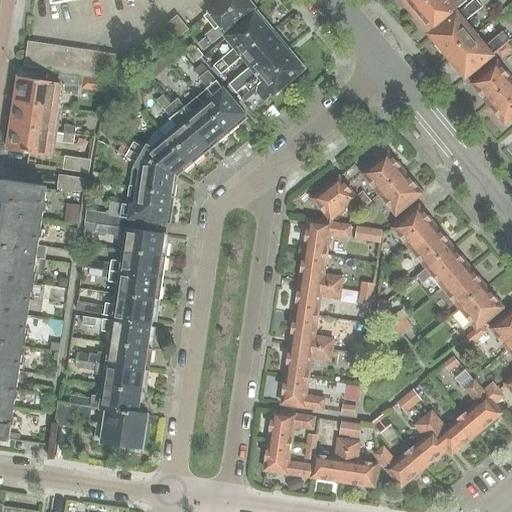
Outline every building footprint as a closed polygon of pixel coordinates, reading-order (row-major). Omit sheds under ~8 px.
[(204,52),(247,16),(254,9),(248,2),(250,1),(249,0),(224,0),(204,18),(213,29),(204,36),(205,38),(198,44),(204,52)] [(403,0),(402,1),(413,14),(412,15),(430,0),(403,0)] [(428,31),(429,33),(468,0),(430,0),(412,15),(413,16),(414,15),(424,27),(427,25),(430,29),(428,31)] [(433,43),(445,57),(447,55),(452,51),(474,32),(466,21),(489,3),(486,0),(474,0),(429,37),(431,39),(433,37),(435,41),(433,43)] [(224,39),(234,51),(214,67),(221,75),(240,59),(240,58),(270,32),(267,29),(271,26),(258,11),(224,39)] [(168,24),(179,38),(189,30),(177,16),(168,24)] [(158,31),(170,46),(179,38),(168,24),(158,31)] [(249,69),(230,85),(237,93),(290,48),(289,48),(286,51),(283,47),(286,44),(274,29),(270,32),(240,58),(240,59),(249,69)] [(149,39),(161,54),(170,46),(158,31),(149,39)] [(450,58),(447,60),(459,74),(462,72),(464,75),(462,77),(464,79),(472,72),(495,53),(506,44),(509,41),(502,32),(486,46),(477,35),(476,34),(474,32),(452,51),(447,55),(450,58)] [(140,47),(151,61),(161,54),(149,39),(140,47)] [(37,69),(41,44),(28,42),(24,67),(37,69)] [(41,44),(37,69),(50,71),(54,46),(41,44)] [(511,51),(511,50),(506,44),(495,53),(500,60),(511,51)] [(54,46),(50,71),(57,72),(63,73),(67,48),(54,46)] [(129,51),(136,71),(143,69),(151,61),(140,47),(129,51)] [(67,48),(63,73),(75,75),(79,50),(67,48)] [(290,49),(290,48),(237,93),(243,101),(257,90),(266,101),(291,80),(293,81),(307,69),(293,53),(290,56),(287,52),(290,49)] [(79,50),(75,75),(83,76),(88,77),(92,52),(79,50)] [(189,56),(194,62),(194,63),(201,58),(202,57),(197,50),(190,55),(189,56)] [(118,56),(125,74),(136,71),(129,51),(118,56)] [(92,52),(88,77),(101,79),(105,54),(92,52)] [(105,54),(101,79),(107,80),(125,74),(118,56),(105,54)] [(511,85),(511,78),(498,62),(471,84),(488,104),(511,85)] [(201,65),(194,71),(200,78),(207,72),(201,65)] [(159,75),(152,67),(144,74),(150,82),(159,75)] [(207,90),(198,97),(229,135),(242,124),(239,120),(243,117),(246,121),(248,119),(242,111),(225,91),(208,71),(207,72),(200,78),(198,79),(207,90)] [(57,72),(56,83),(62,84),(79,87),(81,87),(83,76),(75,75),(63,73),(57,72)] [(88,77),(83,76),(81,87),(81,90),(105,94),(107,80),(101,79),(88,77)] [(19,78),(15,102),(59,109),(61,93),(77,96),(79,87),(62,84),(56,83),(31,80),(19,78)] [(511,85),(488,104),(505,125),(511,119),(511,85)] [(115,89),(113,105),(128,107),(131,92),(115,89)] [(163,96),(156,102),(171,120),(159,130),(158,131),(175,152),(181,147),(195,163),(207,153),(204,150),(208,147),(210,150),(211,149),(181,112),(179,114),(172,105),(163,96)] [(178,100),(172,105),(179,114),(181,112),(211,149),(212,148),(210,145),(213,142),(216,145),(229,135),(198,97),(185,109),(178,100)] [(15,102),(11,127),(55,134),(59,109),(15,102)] [(273,108),(265,115),(271,122),(279,115),(273,108)] [(74,137),(75,128),(64,126),(62,135),(74,137)] [(7,151),(17,153),(31,155),(52,158),(55,134),(11,127),(7,151)] [(135,142),(130,151),(176,177),(178,178),(178,177),(177,176),(182,171),(183,173),(195,163),(181,147),(175,152),(158,131),(153,135),(147,145),(146,145),(144,148),(135,142)] [(74,137),(62,135),(61,144),(73,145),(74,137)] [(127,138),(122,146),(130,151),(135,142),(127,138)] [(121,145),(116,153),(126,158),(130,151),(122,146),(121,145)] [(130,151),(126,158),(135,164),(131,172),(129,186),(152,190),(152,194),(175,198),(177,183),(175,183),(176,177),(130,151)] [(362,174),(369,182),(379,195),(405,173),(388,153),(362,174)] [(90,161),(64,157),(62,170),(88,174),(90,161)] [(405,173),(379,195),(396,215),(414,200),(422,194),(405,173)] [(56,189),(58,189),(82,193),(84,180),(58,176),(56,189)] [(351,206),(356,213),(357,214),(364,208),(356,197),(355,198),(339,178),(313,199),(320,207),(327,216),(326,222),(333,224),(333,221),(351,206)] [(0,201),(1,202),(0,208),(0,245),(39,251),(45,210),(48,210),(50,202),(46,201),(48,188),(43,188),(43,186),(31,185),(14,182),(4,181),(4,183),(1,183),(0,189),(0,201)] [(86,211),(85,222),(96,224),(116,227),(125,228),(126,229),(128,219),(161,224),(171,225),(167,224),(167,221),(169,211),(173,212),(175,198),(152,194),(152,190),(129,186),(128,185),(128,189),(125,205),(109,203),(108,214),(86,211)] [(362,192),(356,197),(364,208),(371,203),(362,192)] [(77,224),(79,206),(66,205),(64,223),(77,224)] [(419,207),(391,230),(408,250),(435,227),(419,207)] [(348,226),(333,224),(326,222),(326,223),(309,221),(304,252),(328,256),(331,237),(349,240),(350,233),(351,226),(348,226)] [(96,224),(95,233),(109,235),(115,236),(116,227),(96,224)] [(115,236),(115,240),(123,241),(122,251),(166,257),(166,256),(167,244),(168,244),(168,242),(167,241),(166,243),(163,242),(164,237),(165,235),(153,233),(126,229),(125,228),(116,227),(115,236)] [(435,227),(408,250),(424,270),(452,247),(435,227)] [(369,230),(356,228),(355,233),(355,240),(368,242),(369,230)] [(381,244),(382,232),(369,230),(368,242),(381,244)] [(32,292),(33,286),(39,251),(0,245),(0,310),(29,315),(32,292)] [(425,270),(415,278),(421,285),(431,277),(441,290),(442,290),(469,268),(452,247),(424,270),(425,270)] [(111,264),(110,272),(158,279),(158,278),(159,271),(162,272),(162,273),(164,273),(164,271),(163,271),(165,259),(166,259),(166,257),(122,251),(122,252),(121,262),(118,262),(118,261),(111,260),(111,264)] [(304,252),(300,283),(342,289),(344,277),(326,274),(328,256),(304,252)] [(91,261),(89,269),(103,271),(104,263),(91,261)] [(458,310),(486,288),(469,268),(442,290),(458,310)] [(89,269),(88,276),(102,278),(103,271),(89,269)] [(109,279),(108,282),(117,284),(115,295),(160,301),(160,300),(159,300),(161,288),(162,288),(162,285),(160,285),(160,286),(157,286),(158,279),(110,272),(109,279)] [(373,284),(361,282),(359,292),(372,294),(373,284)] [(318,317),(321,298),(340,301),(342,289),(300,283),(295,314),(318,317)] [(482,325),(495,315),(503,308),(486,288),(458,310),(474,329),(460,341),(466,349),(488,332),(482,325)] [(372,294),(359,292),(358,302),(371,304),(372,294)] [(77,303),(76,311),(83,312),(112,316),(112,319),(151,325),(152,322),(153,315),(156,315),(156,317),(157,317),(158,314),(157,314),(159,302),(160,302),(160,301),(115,295),(114,305),(105,304),(104,307),(84,304),(77,303)] [(387,301),(386,301),(378,300),(376,313),(385,314),(387,301)] [(0,310),(0,376),(19,379),(29,315),(0,310)] [(511,310),(489,330),(506,351),(511,345),(511,310)] [(396,328),(406,320),(399,312),(389,320),(396,328)] [(318,317),(295,314),(291,344),(333,351),(334,339),(316,336),(318,317)] [(364,315),(354,314),(353,322),(362,324),(364,315)] [(83,317),(81,325),(95,327),(96,319),(83,317)] [(61,337),(63,322),(49,319),(48,324),(57,337),(61,337)] [(102,328),(101,332),(110,333),(108,343),(153,350),(153,349),(152,348),(154,337),(155,337),(155,334),(153,334),(153,335),(150,335),(151,327),(151,325),(112,319),(112,321),(103,320),(102,328)] [(402,336),(412,327),(406,320),(396,328),(402,336)] [(52,343),(51,351),(58,352),(60,345),(52,343)] [(90,354),(89,364),(144,372),(145,365),(146,364),(149,364),(148,365),(150,366),(151,363),(150,363),(152,351),(153,350),(108,343),(107,354),(98,352),(97,355),(90,354)] [(365,345),(352,343),(350,353),(363,355),(365,345)] [(310,379),(312,360),(331,363),(333,351),(291,344),(286,375),(310,379)] [(77,352),(76,362),(89,364),(90,354),(77,352)] [(363,355),(350,353),(349,364),(362,366),(363,355)] [(448,372),(458,364),(459,364),(452,356),(442,365),(448,372)] [(76,362),(75,369),(88,371),(89,364),(76,362)] [(144,372),(89,364),(88,371),(95,372),(94,375),(104,376),(102,386),(102,387),(146,393),(146,392),(147,380),(148,380),(148,377),(147,377),(146,378),(144,378),(144,372)] [(464,370),(452,379),(461,390),(463,389),(472,381),(471,379),(464,370)] [(286,375),(282,405),(324,411),(326,398),(307,395),(310,379),(286,375)] [(9,440),(13,418),(19,379),(0,376),(0,441),(6,443),(6,440),(9,440)] [(482,391),(474,380),(472,381),(463,389),(475,403),(461,415),(477,434),(501,414),(494,405),(496,403),(501,398),(501,399),(503,397),(492,383),(482,391)] [(100,397),(91,396),(90,407),(92,407),(107,409),(138,414),(139,407),(142,407),(142,409),(144,409),(144,406),(143,406),(145,394),(146,394),(146,393),(102,387),(100,397)] [(412,390),(405,396),(413,406),(421,400),(412,390)] [(71,395),(69,404),(78,405),(83,406),(84,397),(71,395)] [(405,396),(396,403),(404,414),(413,406),(405,396)] [(57,415),(55,425),(68,427),(74,428),(75,422),(78,405),(69,404),(59,402),(57,415)] [(342,404),(341,413),(354,415),(356,406),(342,404)] [(78,405),(75,422),(90,424),(92,407),(90,407),(83,406),(78,405)] [(97,425),(95,441),(102,442),(102,444),(103,444),(104,443),(119,446),(126,447),(129,447),(128,451),(139,453),(139,449),(141,449),(141,450),(143,450),(149,415),(147,415),(138,414),(107,409),(104,426),(97,425)] [(431,411),(422,418),(448,449),(452,455),(477,434),(461,415),(459,416),(445,427),(431,411)] [(315,418),(299,416),(273,412),(269,442),(292,445),(295,428),(313,431),(315,418)] [(391,425),(383,415),(382,415),(374,421),(383,431),(391,425)] [(422,437),(408,449),(424,468),(448,449),(422,418),(413,426),(422,437)] [(339,435),(349,437),(351,423),(341,422),(339,435)] [(351,423),(349,437),(359,438),(361,425),(351,423)] [(317,436),(316,436),(308,434),(306,447),(315,448),(317,436)] [(313,465),(311,478),(312,478),(343,483),(349,440),(337,438),(335,456),(315,453),(313,461),(313,465)] [(343,483),(374,487),(378,463),(358,460),(361,442),(349,440),(343,483)] [(269,442),(265,471),(311,478),(313,465),(303,464),(290,462),(292,445),(269,442)] [(395,461),(383,446),(374,454),(401,487),(424,468),(408,449),(395,461)] [(315,448),(306,447),(304,460),(313,461),(315,453),(315,448)]
